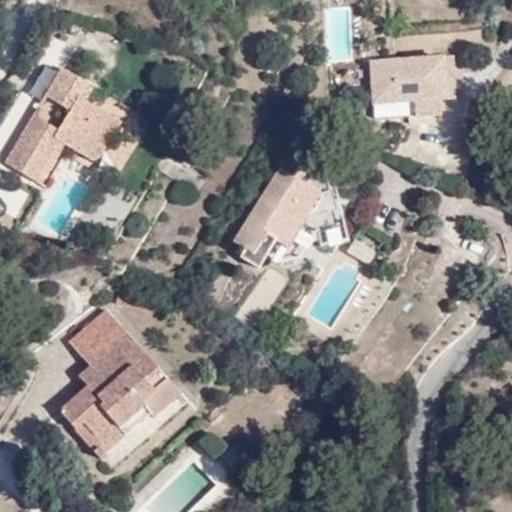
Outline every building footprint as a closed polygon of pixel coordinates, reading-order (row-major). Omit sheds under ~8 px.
[(325,59),(351,59),(351,8),(325,8),(325,59)] [(453,118),(452,58),(367,59),(368,118),(453,118)] [(45,151),(55,157),(77,170),(89,166),(109,132),(75,112),(84,97),(47,75),(37,93),(58,105),(42,135),(20,122),(0,156),(0,179),(22,193),(45,151)] [(58,105),(37,93),(20,122),(42,135),(58,105)] [(312,153),(287,137),(231,235),(246,245),(253,235),(280,252),(310,202),(324,212),(325,178),(306,167),(312,153)] [(31,198),(55,157),(45,151),(22,193),(31,198)] [(72,343),(83,356),(106,340),(150,400),(172,380),(140,343),(126,356),(107,335),(120,324),(109,311),(72,343)] [(140,343),(120,324),(107,335),(126,356),(140,343)] [(106,340),(83,356),(91,365),(100,376),(88,386),(61,413),(76,428),(81,423),(101,444),(129,420),(131,422),(149,411),(154,407),(150,400),(106,340)] [(80,376),(88,386),(100,376),(91,365),(80,376)] [(131,422),(137,429),(153,414),(149,411),(131,422)] [(129,420),(101,444),(131,422),(129,420)] [(101,444),(93,449),(103,460),(137,429),(131,422),(101,444)] [(76,428),(93,449),(101,444),(81,423),(76,428)]
